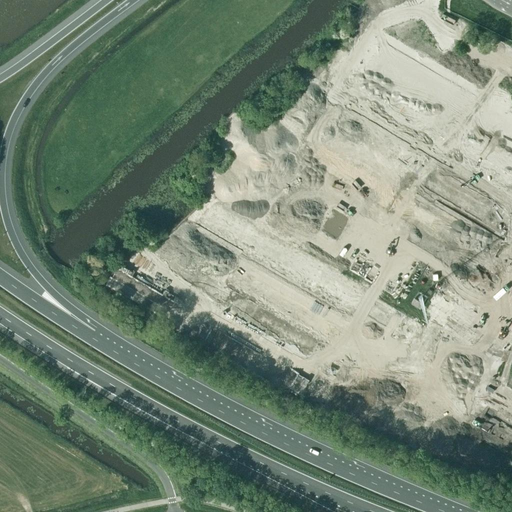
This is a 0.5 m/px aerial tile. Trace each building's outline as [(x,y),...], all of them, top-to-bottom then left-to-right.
[(511,116),(382,41),(356,85),(511,176),(511,116)] [(219,189),(255,151),(241,137),(204,176),(219,189)] [(296,189),(280,216),(294,224),(288,234),(400,300),(422,263),(296,189)] [(377,297),(368,312),(387,323),(395,308),(377,297)] [(423,304),(414,298),(411,303),(419,309),(423,304)] [(408,327),(415,330),(419,323),(407,317),(398,335),(403,338),(408,327)] [(459,394),(460,371),(336,363),(334,399),(394,403),(394,412),(414,413),(414,405),(436,406),(435,426),(447,426),(446,445),(462,446),(463,426),(458,426),(460,404),(449,403),(450,394),(459,394)] [(482,386),(482,399),(495,400),(496,386),(482,386)] [(497,422),(511,428),(511,411),(503,408),(497,422)]
